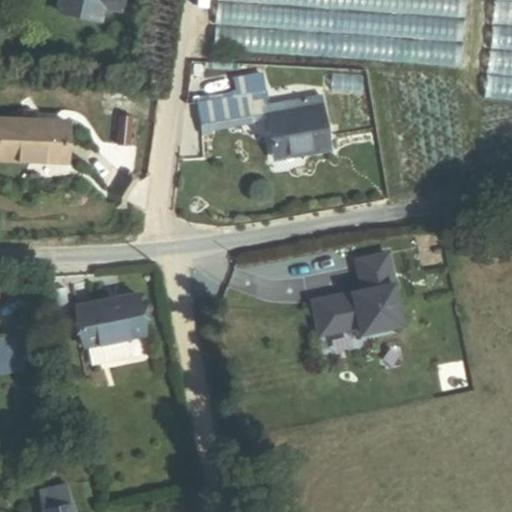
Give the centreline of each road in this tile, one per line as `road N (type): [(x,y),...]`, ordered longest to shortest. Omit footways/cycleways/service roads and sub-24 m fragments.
road 1 (unclassified): [(511,188),(160,248)]
road 2 (residential): [(160,248),(190,0)]
road 3 (unclassified): [(160,248),(0,258)]
